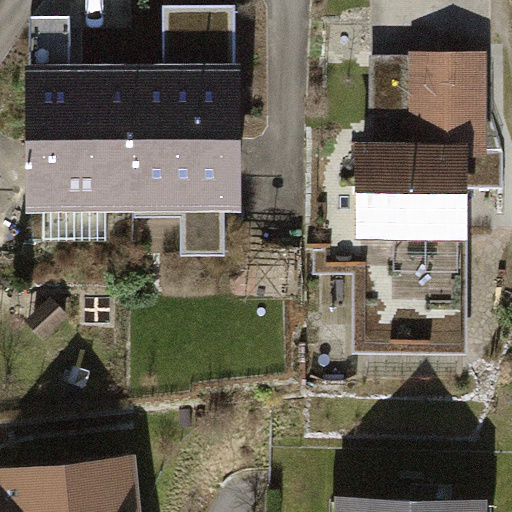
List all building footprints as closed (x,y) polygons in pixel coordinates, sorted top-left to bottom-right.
[(415,149),(359,149),(359,186),(359,236),(464,236),(465,153),(484,153),(483,55),(414,56),(415,149)] [(137,68),(36,68),(35,206),(137,206),(137,68)] [(236,68),(137,68),(137,206),(236,206),(236,68)] [(464,342),(464,236),(359,236),(359,186),(321,186),(321,269),(361,269),(361,342),(464,342)] [(138,511),(133,459),(0,473),(0,511),(138,511)] [(331,490),(330,511),(493,511),(495,497),(331,490)]
